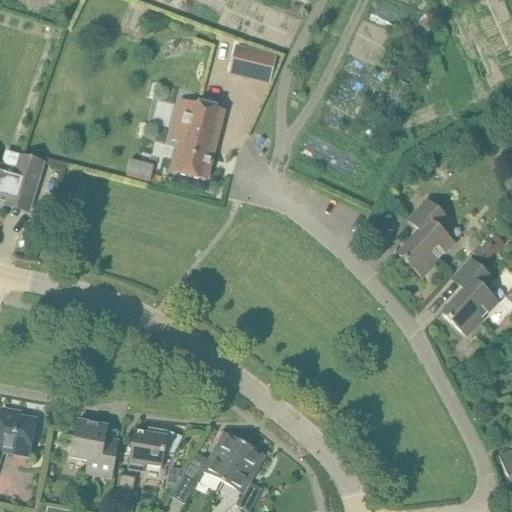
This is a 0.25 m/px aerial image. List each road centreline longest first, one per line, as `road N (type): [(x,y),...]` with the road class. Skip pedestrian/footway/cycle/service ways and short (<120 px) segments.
road 1 (tertiary): [(357,511),(318,445),(189,341),(79,292),(0,274)]
road 2 (residential): [(483,511),(484,467),(434,369),(407,322),(353,264)]
road 3 (unclassified): [(353,264),(292,209),(242,188)]
